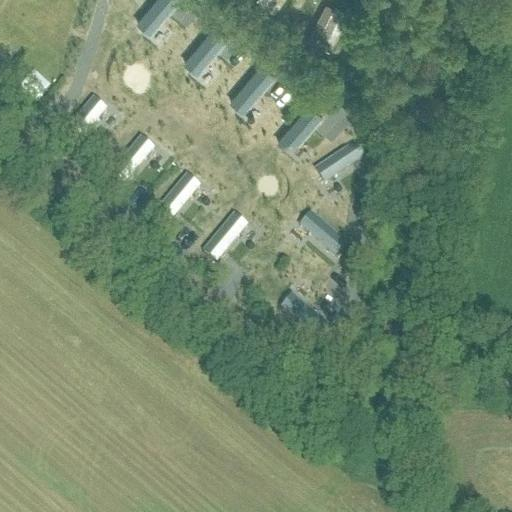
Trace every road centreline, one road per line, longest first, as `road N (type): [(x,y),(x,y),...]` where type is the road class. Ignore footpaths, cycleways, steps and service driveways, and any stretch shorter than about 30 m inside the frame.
road 1 (track): [(445,0),(383,413)]
road 2 (track): [(392,379),(511,386)]
